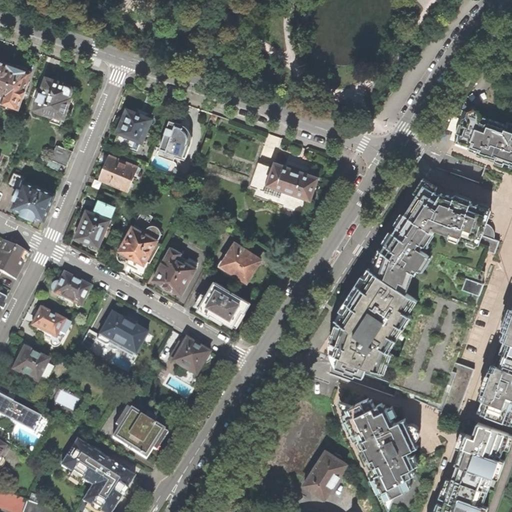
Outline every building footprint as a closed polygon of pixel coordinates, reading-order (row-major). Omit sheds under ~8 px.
[(26,68),(7,62),(0,82),(0,98),(2,99),(2,101),(19,107),(24,96),(24,95),(29,80),(29,79),(32,71),(26,68)] [(65,118),(72,97),(71,96),(73,90),(73,88),(73,86),(72,85),(57,80),(47,76),(42,91),(40,91),(37,99),(39,99),(36,108),(53,114),(51,120),(61,123),(63,118),(65,118)] [(72,97),(65,118),(67,118),(69,118),(70,117),(71,115),(72,114),(72,112),(77,99),(72,97)] [(118,134),(141,142),(151,119),(141,115),(128,110),(118,134)] [(511,127),(472,113),(471,117),(470,118),(467,127),(469,128),(468,132),(466,136),(458,133),(455,143),(468,147),(474,149),(473,153),(476,154),(476,156),(488,160),(489,159),(494,161),(495,159),(504,162),(509,164),(510,161),(511,161),(511,127)] [(163,148),(167,150),(176,124),(181,126),(182,123),(177,121),(170,119),(160,148),(163,148)] [(167,150),(177,153),(186,156),(187,157),(191,144),(187,143),(188,141),(188,138),(188,136),(187,134),(186,131),(183,129),(181,127),(181,126),(176,124),(167,150)] [(141,142),(118,134),(116,140),(138,150),(141,142)] [(73,151),(59,145),(53,161),(67,166),(73,151)] [(177,153),(167,150),(163,148),(160,156),(174,161),(176,157),(177,153)] [(100,179),(128,191),(139,166),(110,154),(103,170),(100,179)] [(274,167),(267,185),(283,191),(311,200),(320,177),(302,171),(275,162),(274,167)] [(259,182),(267,185),(274,167),(265,164),(259,182)] [(36,216),(45,220),(56,193),(25,181),(27,177),(14,172),(9,185),(18,189),(14,199),(16,200),(13,207),(23,211),(22,213),(27,215),(35,219),(36,216)] [(283,191),(267,185),(265,192),(281,198),(283,191)] [(377,259),(371,268),(379,273),(383,272),(390,260),(389,255),(393,248),(392,246),(401,235),(402,236),(405,231),(403,230),(419,206),(420,203),(428,190),(424,186),(412,205),(391,237),(377,259)] [(442,410),(441,414),(445,416),(451,418),(453,414),(457,416),(475,367),(456,360),(475,306),(473,305),(477,295),(480,295),(484,283),(481,283),(484,273),(480,271),(488,251),(495,254),(499,241),(483,235),(485,229),(491,212),(462,201),(442,193),(440,195),(435,191),(433,193),(428,190),(420,203),(419,206),(403,230),(405,231),(402,236),(401,235),(392,246),(393,248),(389,255),(390,260),(383,272),(379,273),(371,268),(348,303),(353,307),(343,324),(341,326),(335,343),(340,344),(336,354),(339,356),(337,364),(365,375),(365,372),(391,382),(390,384),(430,398),(428,404),(437,407),(437,409),(442,410)] [(94,213),(110,219),(115,207),(99,200),(94,213)] [(99,246),(110,219),(94,213),(87,210),(85,215),(84,215),(82,221),(76,237),(89,242),(89,244),(89,246),(90,247),(91,248),(93,248),(95,248),(96,247),(97,246),(99,246)] [(146,229),(148,227),(147,226),(151,218),(149,217),(150,215),(145,212),(143,214),(142,213),(134,226),(145,232),(146,229)] [(150,226),(148,227),(146,229),(145,232),(159,239),(160,236),(160,234),(160,231),(159,229),(158,227),(156,226),(155,225),(152,225),(150,226)] [(145,264),(157,242),(159,239),(145,232),(134,226),(133,226),(119,251),(145,264)] [(0,253),(0,271),(16,279),(21,270),(25,263),(23,262),(28,252),(3,240),(0,246),(0,250),(1,251),(0,253)] [(162,245),(157,242),(145,264),(119,251),(118,253),(118,256),(118,258),(120,260),(129,266),(137,270),(135,273),(143,278),(152,262),(151,261),(162,245)] [(254,271),(259,262),(255,259),(257,255),(237,242),(222,264),(248,281),(254,271)] [(173,290),(182,295),(196,268),(179,258),(181,253),(171,247),(154,279),(162,284),(164,288),(165,289),(168,290),(170,290),(173,290)] [(62,296),(61,297),(71,302),(71,301),(81,306),(90,287),(65,273),(59,284),(58,284),(56,283),(54,284),(52,285),(52,287),(52,289),(53,291),(62,296)] [(212,312),(234,325),(243,310),(246,312),(248,308),(251,303),(239,295),(242,290),(233,284),(229,289),(216,282),(200,309),(210,315),(212,312)] [(338,320),(343,324),(353,307),(348,303),(343,312),(338,320)] [(52,336),(51,338),(61,343),(71,323),(41,308),(35,319),(31,326),(52,336)] [(122,319),(112,313),(100,335),(89,329),(81,344),(103,357),(108,349),(133,363),(137,356),(136,355),(148,333),(139,328),(139,326),(137,325),(133,321),(129,319),(122,317),(122,319)] [(508,341),(499,365),(494,379),(491,377),(483,399),(486,400),(482,412),(510,422),(511,416),(511,329),(508,328),(507,331),(504,340),(508,341)] [(178,344),(169,359),(197,376),(204,364),(205,364),(207,363),(209,362),(210,360),(211,358),(211,356),(210,353),(211,352),(200,345),(187,338),(182,346),(178,344)] [(21,380),(44,394),(48,386),(44,384),(53,367),(47,364),(48,361),(25,349),(20,360),(15,369),(24,374),(21,380)] [(494,379),(499,365),(495,364),(493,371),(491,377),(494,379)] [(0,428),(12,434),(18,424),(34,432),(41,416),(0,394),(0,426),(1,427),(0,428)] [(408,450),(415,447),(410,438),(408,439),(404,430),(406,429),(401,419),(395,422),(392,417),(388,407),(386,408),(385,404),(383,405),(382,402),(375,405),(372,399),(369,400),(368,397),(346,407),(348,411),(342,413),(345,419),(346,420),(351,418),(357,430),(351,433),(351,434),(354,440),(360,437),(361,439),(361,440),(365,439),(368,445),(366,446),(366,447),(371,458),(374,457),(377,464),(373,465),(374,466),(375,469),(369,471),(372,477),(372,478),(378,475),(383,488),(378,491),(381,497),(387,494),(388,498),(411,487),(410,484),(412,483),(409,477),(416,473),(415,471),(416,470),(414,466),(415,466),(411,456),(408,450)] [(392,405),(388,407),(392,417),(397,415),(392,405)] [(153,422),(157,415),(148,410),(144,416),(132,408),(131,409),(125,406),(120,415),(122,416),(116,425),(120,427),(113,437),(147,459),(156,445),(165,430),(153,422)] [(410,438),(415,447),(418,446),(412,432),(405,417),(401,419),(406,429),(404,430),(408,439),(410,438)] [(350,434),(351,434),(351,433),(357,430),(351,418),(346,420),(345,419),(344,420),(350,434)] [(480,511),(483,504),(478,502),(489,473),(494,475),(509,433),(478,421),(473,435),(466,433),(463,441),(467,442),(464,451),(460,449),(455,462),(457,463),(444,499),(447,500),(446,502),(445,505),(443,504),(440,511),(480,511)] [(361,449),(366,447),(366,446),(368,445),(365,439),(361,440),(361,439),(358,441),(361,449)] [(99,455),(100,454),(78,440),(62,466),(94,485),(84,501),(101,511),(112,511),(123,497),(134,479),(107,461),(99,455)] [(114,449),(106,443),(100,454),(99,455),(107,461),(114,449)] [(315,467),(304,485),(325,498),(347,463),(340,459),(342,456),(335,452),(333,454),(326,450),(315,467)] [(415,453),(411,456),(415,466),(420,464),(415,453)] [(370,468),(374,466),(373,465),(377,464),(374,457),(371,458),(367,460),(370,468)] [(377,491),(378,491),(383,488),(378,475),(372,478),(372,477),(371,478),(377,491)] [(23,511),(28,500),(0,490),(0,506),(15,511),(23,511)] [(60,511),(61,511),(28,500),(23,511),(60,511)]
